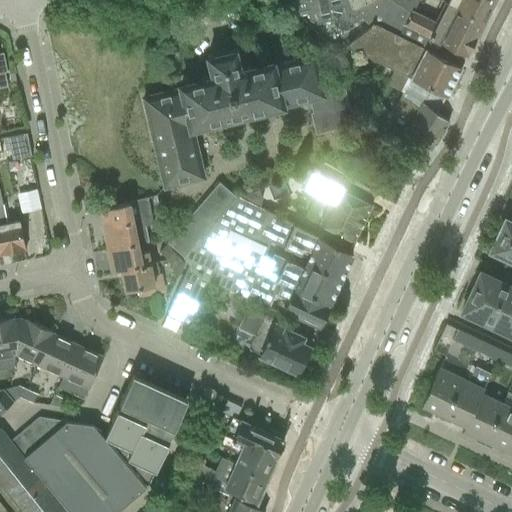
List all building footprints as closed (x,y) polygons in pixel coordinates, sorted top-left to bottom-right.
[(288,0),(296,11),(300,14),(304,13),(307,12),(309,20),(315,24),(340,18),(343,30),(349,29),(348,24),(355,22),(363,17),(355,8),(349,11),(345,0),(288,0)] [(345,0),(349,11),(355,8),(371,0),(345,0)] [(371,26),(346,45),(394,70),(446,95),(460,66),(421,46),(421,45),(400,34),(411,13),(390,0),(371,0),(355,8),(363,17),(371,26)] [(390,0),(411,13),(411,12),(412,10),(413,10),(418,0),(390,0)] [(448,0),(447,2),(483,21),(493,0),(448,0)] [(411,13),(400,34),(421,45),(421,46),(460,66),(483,21),(447,2),(437,22),(413,10),(412,10),(411,12),(411,13)] [(143,98),(164,186),(203,177),(191,128),(312,98),(315,112),(311,113),(316,132),(352,123),(343,85),(322,90),(313,56),(274,65),(273,63),(251,68),(251,65),(247,66),(244,58),(237,59),(234,50),(228,51),(228,53),(214,56),(213,55),(206,57),(209,67),(201,69),(203,77),(199,78),(200,81),(178,86),(179,89),(143,98)] [(441,105),(446,95),(394,70),(387,83),(403,91),(392,110),(410,122),(404,130),(431,150),(449,121),(437,112),(441,105)] [(8,136),(12,159),(31,155),(27,133),(8,136)] [(304,187),(303,189),(325,199),(330,201),(320,223),(353,239),(372,203),(370,202),(376,192),(348,176),(331,166),(325,162),(323,161),(319,170),(313,168),(309,176),(304,187)] [(171,239),(169,241),(169,242),(184,255),(213,221),(235,197),(219,183),(171,239)] [(258,190),(238,197),(259,207),(261,199),(258,190)] [(0,192),(0,248),(1,254),(25,249),(19,220),(6,223),(0,192)] [(235,197),(213,221),(254,239),(268,246),(340,278),(352,252),(309,232),(259,207),(238,197),(236,198),(235,197)] [(127,202),(99,209),(108,248),(108,249),(138,242),(148,240),(145,226),(152,225),(147,198),(141,199),(127,202)] [(489,252),(508,260),(511,262),(511,223),(504,220),(503,222),(497,223),(494,229),(498,233),(489,252)] [(254,239),(213,221),(184,255),(182,257),(189,265),(166,314),(191,326),(212,279),(232,288),(242,264),(254,239)] [(254,239),(242,264),(280,282),(328,305),(340,278),(268,246),(254,239)] [(138,242),(108,249),(113,271),(121,269),(149,264),(148,263),(146,252),(141,253),(138,242)] [(167,244),(158,251),(167,261),(176,254),(167,244)] [(176,254),(167,261),(178,275),(183,263),(176,254)] [(149,264),(121,269),(125,290),(137,288),(139,296),(155,293),(152,275),(159,273),(156,262),(149,264)] [(232,288),(230,290),(256,302),(268,308),(275,293),(289,299),(284,310),(299,317),(318,326),(328,305),(242,264),(232,288)] [(470,292),(511,312),(511,287),(480,272),(477,276),(475,275),(470,287),(472,288),(470,292)] [(511,312),(470,292),(461,313),(511,336),(511,312)] [(245,310),(237,327),(254,336),(248,349),(263,357),(262,359),(263,360),(274,365),(275,365),(276,362),(297,372),(312,340),(310,340),(310,341),(291,332),(269,322),(274,310),(268,308),(256,302),(255,304),(253,303),(249,312),(245,310)] [(0,356),(15,354),(19,318),(12,319),(11,317),(0,319),(0,356)] [(15,354),(37,364),(52,333),(53,331),(27,319),(26,321),(19,318),(15,354)] [(451,340),(471,349),(476,338),(457,329),(451,340)] [(62,375),(77,344),(52,333),(37,364),(62,375)] [(482,341),(476,351),(498,362),(503,351),(482,341)] [(77,344),(62,375),(88,387),(103,356),(77,344)] [(511,355),(503,351),(498,362),(511,368),(511,355)] [(462,378),(443,415),(465,425),(481,393),(484,388),(490,373),(475,366),(468,381),(462,378)] [(462,378),(439,367),(421,405),(443,415),(462,378)] [(184,406),(187,399),(133,374),(104,437),(143,483),(147,485),(184,406)] [(18,386),(14,394),(19,396),(23,398),(27,390),(18,386)] [(3,388),(0,388),(0,412),(14,401),(3,388)] [(23,398),(32,402),(36,394),(27,390),(23,398)] [(503,404),(481,393),(465,425),(462,431),(484,441),(503,404)] [(54,394),(49,405),(60,406),(63,398),(54,394)] [(226,400),(221,412),(232,416),(236,417),(241,407),(226,400)] [(511,440),(511,407),(503,404),(484,441),(506,451),(511,440)] [(232,416),(224,434),(276,457),(284,439),(282,439),(283,436),(282,435),(282,434),(269,428),(268,432),(236,417),(232,416)] [(39,417),(29,425),(42,441),(66,421),(39,417)] [(33,449),(24,457),(70,511),(116,511),(146,487),(143,483),(104,437),(93,424),(66,421),(42,441),(33,449)] [(29,425),(20,433),(33,449),(42,441),(29,425)] [(0,480),(25,511),(70,511),(10,441),(0,428),(0,480)] [(20,433),(10,441),(24,457),(33,449),(20,433)] [(222,457),(267,477),(276,457),(224,434),(220,443),(238,452),(234,462),(222,457)] [(267,477),(222,457),(216,470),(200,463),(187,475),(227,494),(229,489),(256,502),(267,477)] [(264,511),(265,510),(234,496),(227,511),(264,511)] [(154,501),(149,510),(152,511),(170,511),(163,507),(154,501)]
